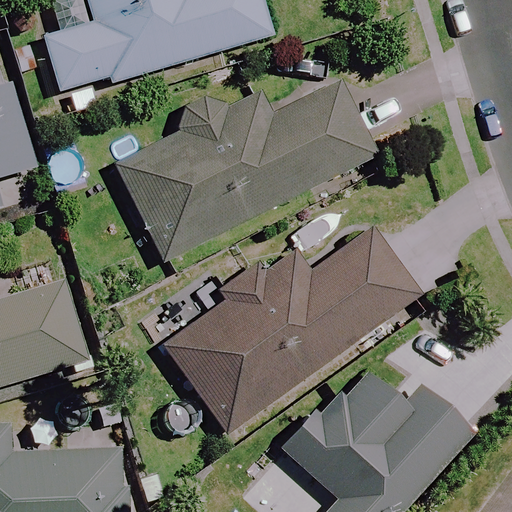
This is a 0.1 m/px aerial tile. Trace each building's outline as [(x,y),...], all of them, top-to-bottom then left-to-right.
[(44,43),(59,95),(107,82),(109,91),(269,45),(256,0),(85,0),(94,29),(44,43)] [(268,120),(257,97),(222,114),(220,110),(198,103),(179,113),(170,134),(172,139),(106,170),(153,267),(375,162),(339,87),(268,120)] [(10,88),(0,91),(0,183),(38,171),(10,88)] [(418,302),(373,235),(312,277),(298,256),(255,286),(250,278),(217,302),(224,312),(165,352),(223,436),(418,302)] [(0,307),(0,391),(90,364),(67,287),(0,307)] [(404,408),(362,371),(285,458),(338,504),(330,511),(400,511),(467,437),(417,394),(404,408)] [(0,511),(122,511),(120,456),(9,462),(8,433),(0,433),(0,511)]
